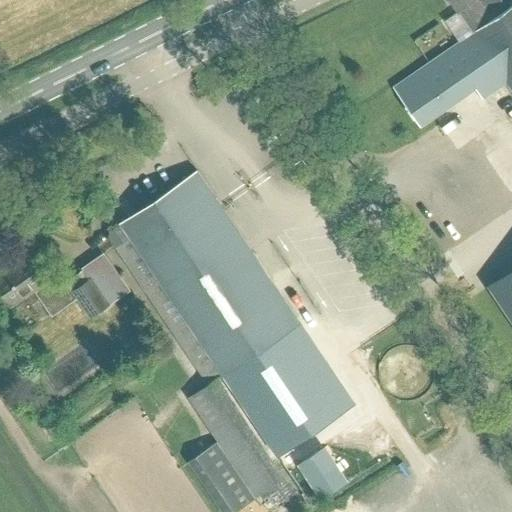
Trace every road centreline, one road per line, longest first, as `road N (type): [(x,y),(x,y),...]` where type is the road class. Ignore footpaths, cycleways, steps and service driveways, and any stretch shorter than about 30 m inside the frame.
road 1 (track): [(247,29),(511,421)]
road 2 (unclassified): [(0,152),(308,0)]
road 3 (primary): [(222,0),(0,110)]
